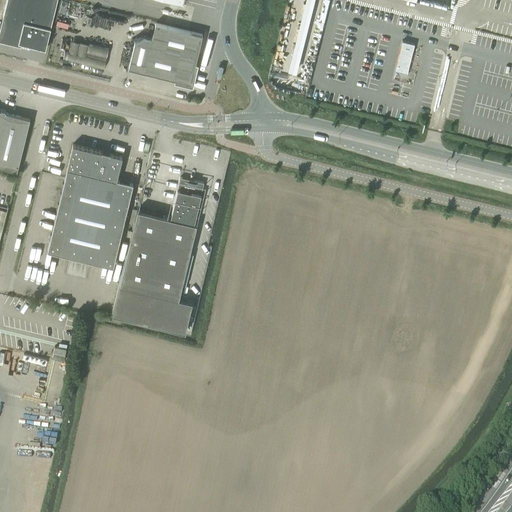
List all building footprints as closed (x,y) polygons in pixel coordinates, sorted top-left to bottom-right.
[(6,0),(0,26),(0,40),(21,46),(22,43),(45,49),(56,0),(6,0)] [(306,0),(297,35),(305,37),(313,0),(306,0)] [(128,68),(179,80),(187,82),(191,80),(202,35),(155,23),(151,39),(144,37),(134,42),(128,68)] [(418,43),(406,40),(399,69),(411,72),(418,43)] [(85,56),(68,52),(64,51),(63,57),(92,65),(91,65),(103,68),(108,48),(89,43),(85,56)] [(0,167),(16,171),(29,119),(6,113),(4,110),(1,109),(0,109),(0,167)] [(47,250),(90,261),(113,266),(133,183),(116,179),(122,156),(110,153),(110,152),(101,150),(101,151),(72,144),(47,250)] [(119,285),(111,314),(185,332),(192,302),(178,299),(196,224),(193,223),(203,183),(193,180),(193,183),(181,180),(182,177),(179,177),(170,218),(137,210),(119,285)]
